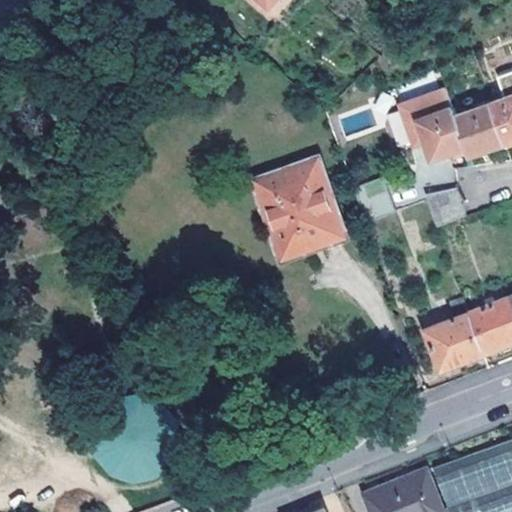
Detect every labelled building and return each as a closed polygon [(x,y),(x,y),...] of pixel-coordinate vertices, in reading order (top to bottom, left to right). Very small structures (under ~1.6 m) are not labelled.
[(511,99),(492,106),(506,144),(511,141),(511,99)] [(456,119),(467,149),(470,158),(506,144),(492,106),(456,119)] [(456,119),(453,111),(421,122),(435,160),(467,149),(456,119)] [(318,163),(258,185),(285,257),(344,235),(318,163)] [(365,219),(393,212),(385,178),(357,185),(365,219)] [(433,216),(464,204),(460,191),(427,201),(433,216)] [(439,231),(468,218),(464,204),(433,216),(439,231)] [(470,316),(464,300),(452,304),(458,321),(428,332),(442,370),(485,354),(470,316)] [(470,316),(485,354),(511,344),(511,301),(511,300),(470,316)] [(158,438),(162,404),(123,400),(118,444),(100,442),(96,474),(141,479),(145,448),(146,437),(158,438)] [(511,461),(439,489),(448,511),(509,511),(511,511),(511,461)] [(445,511),(427,469),(365,494),(372,511),(445,511)]
